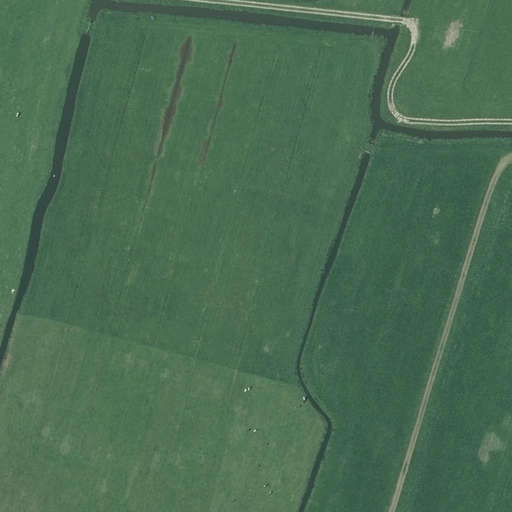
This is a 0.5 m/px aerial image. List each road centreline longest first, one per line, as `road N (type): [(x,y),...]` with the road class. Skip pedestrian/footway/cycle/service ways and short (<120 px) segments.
road 1 (track): [(511,123),(410,121),(393,110),(391,84),(414,43),(406,22),(200,0)]
road 2 (track): [(391,511),(499,172),(511,158)]
